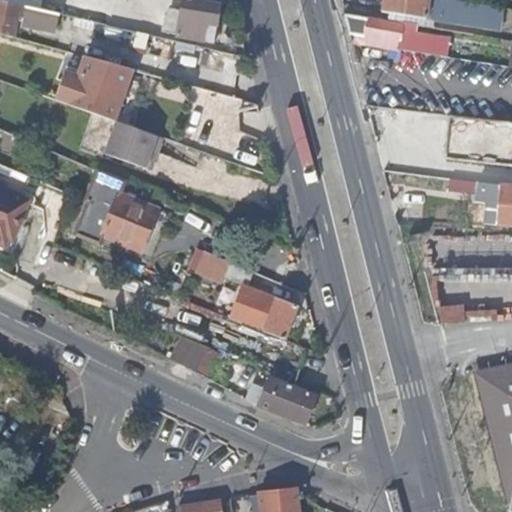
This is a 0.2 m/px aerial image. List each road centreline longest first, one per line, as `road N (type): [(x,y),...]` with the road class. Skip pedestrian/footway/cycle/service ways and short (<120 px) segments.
road 1 (primary): [(261,0),(373,447)]
road 2 (primary): [(425,445),(315,0)]
road 3 (secondary): [(196,407),(329,480),(354,488),(382,484)]
road 4 (secondary): [(373,447),(306,447),(196,407)]
road 5 (residential): [(70,511),(85,493),(120,369)]
road 6 (secondary): [(0,311),(120,369)]
